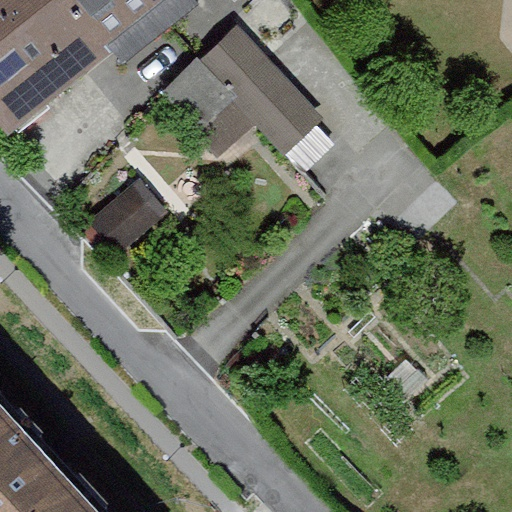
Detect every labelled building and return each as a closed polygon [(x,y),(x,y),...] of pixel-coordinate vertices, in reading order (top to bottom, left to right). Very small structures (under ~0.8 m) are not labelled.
[(70,0),(0,0),(0,119),(13,135),(114,54),(70,0)] [(70,0),(114,54),(182,0),(70,0)] [(199,79),(165,108),(199,147),(233,117),(199,79)] [(233,117),(199,147),(220,170),(254,142),(233,117)] [(91,511),(0,411),(0,511),(91,511)]
